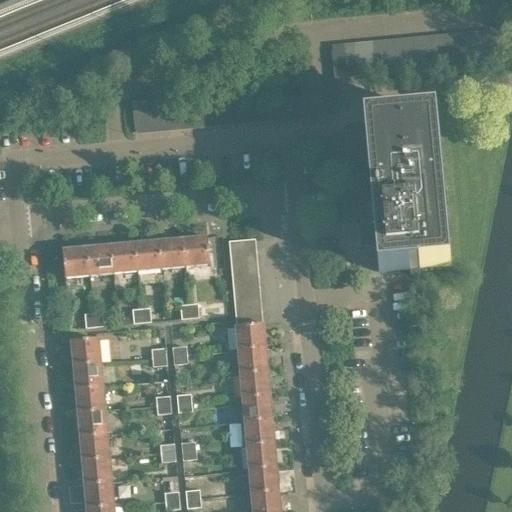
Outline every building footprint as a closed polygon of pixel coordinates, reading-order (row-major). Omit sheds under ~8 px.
[(511,0),(496,0),(500,30),(511,28),(511,0)] [(503,62),(501,35),(490,36),(492,64),(503,62)] [(492,64),(490,36),(478,37),(480,65),(492,64)] [(480,65),(478,37),(466,38),(469,66),(480,65)] [(469,66),(466,38),(454,40),(457,67),(469,66)] [(457,67),(454,40),(443,41),(445,68),(457,67)] [(445,68),(443,41),(430,42),(433,69),(445,68)] [(433,69),(430,42),(419,43),(421,70),(433,69)] [(421,70),(419,43),(407,44),(409,71),(421,70)] [(409,71),(407,44),(395,45),(398,72),(409,71)] [(398,72),(395,45),(382,46),(385,74),(398,72)] [(385,74),(382,46),(370,47),(373,75),(385,74)] [(373,75),(370,47),(358,48),(361,76),(373,75)] [(361,76),(358,48),(347,50),(349,77),(361,76)] [(332,51),(334,78),(349,77),(347,50),(332,51)] [(340,111),(338,82),(327,83),(329,112),(340,111)] [(329,112),(327,83),(315,85),(318,113),(329,112)] [(318,113),(315,85),(303,86),(306,114),(318,113)] [(306,114),(303,86),(291,87),(294,115),(306,114)] [(294,115),(291,87),(280,88),(282,116),(294,115)] [(282,116),(280,88),(267,89),(270,117),(282,116)] [(270,117),(267,89),(255,90),(258,118),(270,117)] [(258,118),(255,90),(244,91),(246,119),(258,118)] [(246,119),(244,91),(231,92),(234,121),(246,119)] [(234,121),(231,92),(220,94),(222,122),(234,121)] [(222,122),(220,94),(208,95),(210,123),(222,122)] [(210,123),(208,95),(196,96),(198,124),(210,123)] [(198,124),(196,96),(183,97),(186,125),(198,124)] [(186,125),(183,97),(171,98),(174,126),(186,125)] [(174,126),(171,98),(159,99),(162,127),(174,126)] [(162,127),(159,99),(147,100),(150,128),(162,127)] [(133,102),(135,130),(150,128),(147,100),(133,102)] [(437,114),(366,121),(379,272),(451,266),(437,114)] [(211,265),(208,237),(184,240),(186,267),(211,265)] [(160,242),(162,270),(186,267),(184,240),(160,242)] [(256,240),(230,243),(231,255),(257,253),(256,240)] [(136,244),(138,272),(162,270),(160,242),(136,244)] [(138,272),(136,244),(112,246),(115,274),(138,272)] [(115,274),(112,246),(88,248),(91,276),(115,274)] [(64,251),(66,278),(91,276),(88,248),(64,251)] [(232,267),(258,265),(257,253),(231,255),(232,267)] [(233,279),(259,277),(258,265),(232,267),(233,279)] [(234,291),(260,289),(259,277),(233,279),(234,291)] [(235,303),(261,301),(260,289),(234,291),(235,303)] [(236,315),(262,313),(261,301),(235,303),(236,315)] [(200,319),(199,305),(190,306),(191,320),(200,319)] [(169,308),(171,321),(191,320),(190,306),(169,308)] [(152,323),(151,309),(142,310),(143,324),(152,323)] [(134,311),(135,325),(143,324),(142,310),(134,311)] [(237,327),(263,325),(262,313),(236,315),(237,327)] [(86,315),(87,329),(95,328),(94,314),(86,315)] [(105,327),(103,314),(94,314),(95,328),(105,327)] [(265,325),(263,325),(237,327),(236,327),(238,352),(267,349),(265,325)] [(100,339),(72,342),(74,366),(102,364),(100,339)] [(186,348),(172,349),(173,358),(187,356),(186,348)] [(166,349),(152,351),(153,359),(167,358),(166,349)] [(241,376),(269,373),(267,349),(238,352),(241,376)] [(174,366),(188,365),(187,356),(173,358),(174,366)] [(154,368),(168,367),(167,358),(153,359),(154,368)] [(76,390),(104,388),(102,364),(74,366),(76,390)] [(243,400),(271,397),(269,373),(241,376),(243,400)] [(78,414),(106,412),(104,388),(76,390),(78,414)] [(190,396),(177,397),(178,405),(191,404),(190,396)] [(171,397),(157,399),(158,407),(171,406),(171,397)] [(245,423),(273,421),(271,397),(243,400),(245,423)] [(179,414),(192,413),(191,404),(178,405),(179,414)] [(159,416),(172,415),(171,406),(158,407),(159,416)] [(81,438),(109,436),(106,412),(78,414),(81,438)] [(247,447),(276,445),(273,421),(245,423),(247,447)] [(83,462),(111,459),(109,436),(81,438),(83,462)] [(195,444),(181,445),(182,453),(196,452),(195,444)] [(175,445),(161,446),(162,455),(176,453),(175,445)] [(249,471),(278,469),(276,445),(247,447),(249,471)] [(183,462),(197,461),(196,452),(182,453),(183,462)] [(163,463),(177,462),(176,453),(162,455),(163,463)] [(85,486),(113,483),(111,459),(83,462),(85,486)] [(278,469),(249,471),(251,495),(280,493),(278,469)] [(113,483),(85,486),(87,510),(115,507),(113,483)] [(200,491),(186,493),(187,501),(200,500),(200,491)] [(180,493),(166,494),(166,503),(181,501),(180,493)] [(281,511),(280,493),(251,495),(252,511),(281,511)] [(187,510),(201,508),(200,500),(187,501),(187,510)] [(167,511),(181,510),(181,501),(166,503),(167,511)]
